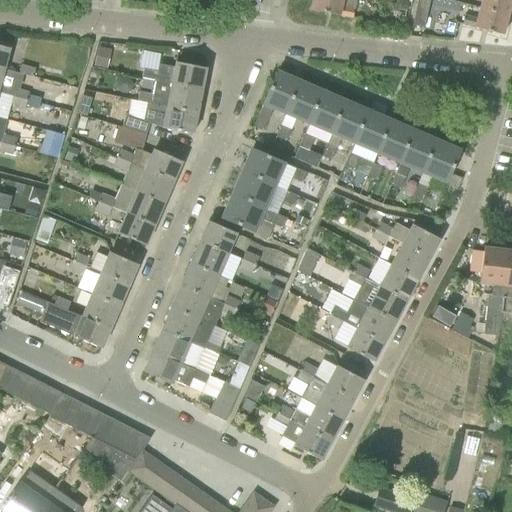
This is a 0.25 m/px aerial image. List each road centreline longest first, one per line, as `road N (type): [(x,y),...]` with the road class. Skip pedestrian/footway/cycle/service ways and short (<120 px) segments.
road 1 (residential): [(108,392),(259,38)]
road 2 (residential): [(473,197),(315,494)]
road 3 (residential): [(259,38),(0,9)]
road 4 (residential): [(511,65),(259,38)]
road 5 (residential): [(315,494),(108,392)]
road 6 (residential): [(473,197),(511,65)]
road 7 (residential): [(108,392),(0,336)]
